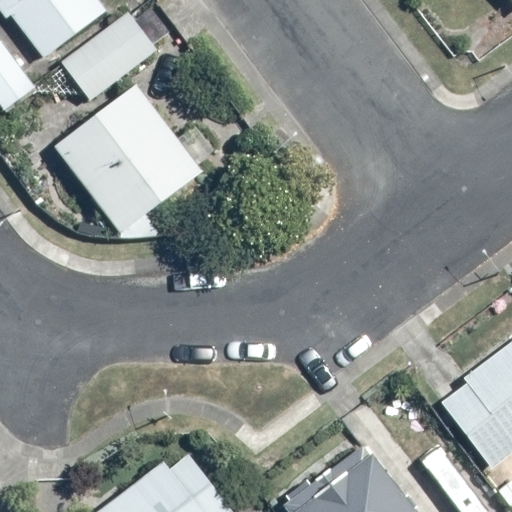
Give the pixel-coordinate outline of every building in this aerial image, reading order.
[(96,0),(0,0),(0,11),(6,20),(11,18),(44,60),(73,38),(106,13),(96,0)] [(135,21),(127,15),(82,49),(60,65),(82,93),(90,103),(159,53),(154,48),(169,34),(151,9),(135,21)] [(31,85),(1,45),(0,45),(0,106),(2,108),(31,85)] [(179,141),(138,88),(55,150),(103,212),(122,236),(164,209),(204,176),(199,168),(215,154),(195,129),(179,141)] [(511,453),(511,341),(435,402),(489,472),(511,453)] [(225,511),(177,448),(91,511),(225,511)] [(411,511),(365,452),(289,511),(411,511)]
